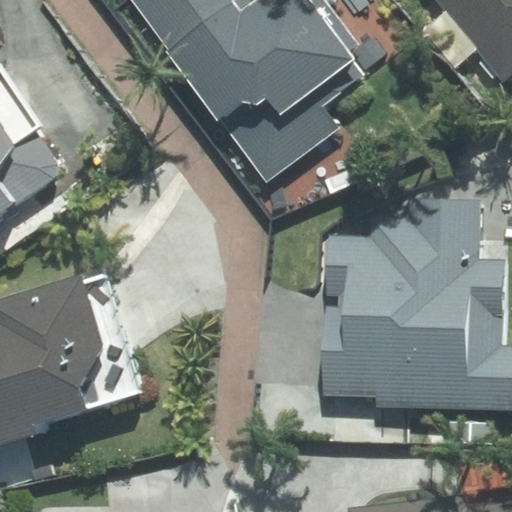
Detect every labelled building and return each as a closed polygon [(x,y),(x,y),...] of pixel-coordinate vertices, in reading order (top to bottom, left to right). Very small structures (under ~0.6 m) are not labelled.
[(142,0),(269,177),(342,124),(325,101),(369,71),(351,47),(360,41),(330,0),(142,0)] [(511,0),(442,0),(506,78),(511,72),(511,0)] [(21,137),(0,106),(0,215),(57,176),(60,161),(36,127),(21,137)] [(246,159),(234,141),(223,148),(235,166),(246,159)] [(382,404),(511,406),(511,342),(508,343),(510,255),(485,255),(486,196),(414,194),(414,214),(376,213),(374,234),(332,233),(330,393),(382,394),(382,404)] [(0,255),(9,249),(0,235),(0,255)] [(96,282),(92,273),(0,300),(0,447),(46,433),(44,423),(99,406),(127,398),(126,396),(140,392),(145,382),(114,278),(96,282)] [(511,511),(511,497),(472,503),(470,491),(353,507),(353,511),(511,511)]
